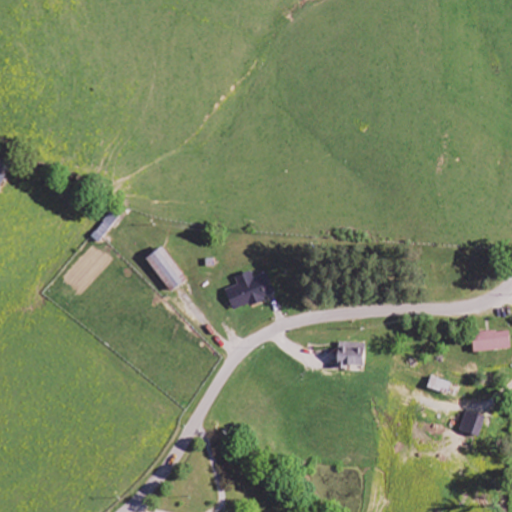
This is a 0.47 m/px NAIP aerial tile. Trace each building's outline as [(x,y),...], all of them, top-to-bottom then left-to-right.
[(0,190),(0,191),(12,165),(0,159),(0,190)] [(186,282),(163,246),(146,257),(168,292),(186,282)] [(233,311),(276,295),(268,273),(254,278),(251,271),(236,277),(238,286),(226,290),(233,311)] [(511,348),(511,340),(510,330),(474,335),(476,354),(511,348)] [(366,367),(366,343),(339,343),(339,366),(366,367)] [(453,383),(446,381),(448,374),(434,370),(428,388),(449,395),(453,383)] [(480,437),(487,417),(467,411),(461,431),(480,437)]
